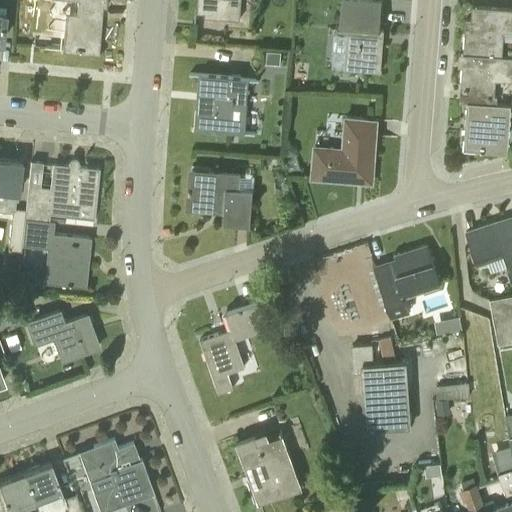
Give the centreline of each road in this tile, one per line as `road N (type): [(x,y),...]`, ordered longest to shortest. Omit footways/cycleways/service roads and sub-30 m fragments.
road 1 (residential): [(144,295),(411,207)]
road 2 (residential): [(411,207),(434,0)]
road 3 (residential): [(0,428),(164,371)]
road 4 (residential): [(144,295),(138,211),(145,123)]
road 5 (residential): [(215,511),(164,371)]
road 6 (residential): [(0,109),(145,123)]
road 7 (residential): [(145,123),(154,0)]
